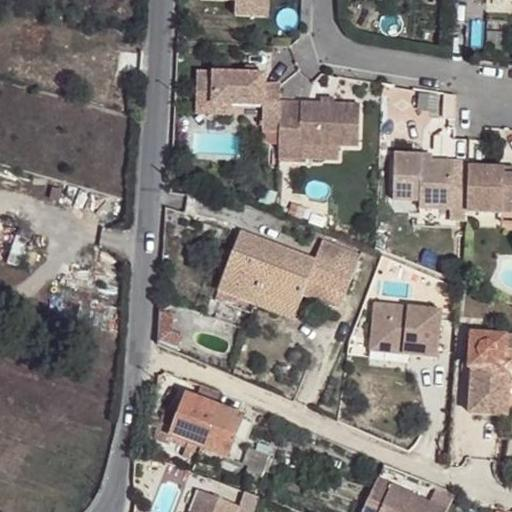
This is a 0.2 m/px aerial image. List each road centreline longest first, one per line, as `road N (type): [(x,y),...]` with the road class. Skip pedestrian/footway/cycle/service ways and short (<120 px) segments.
road 1 (residential): [(159,0),(143,364),(108,511)]
road 2 (unknown): [(148,247),(0,210)]
